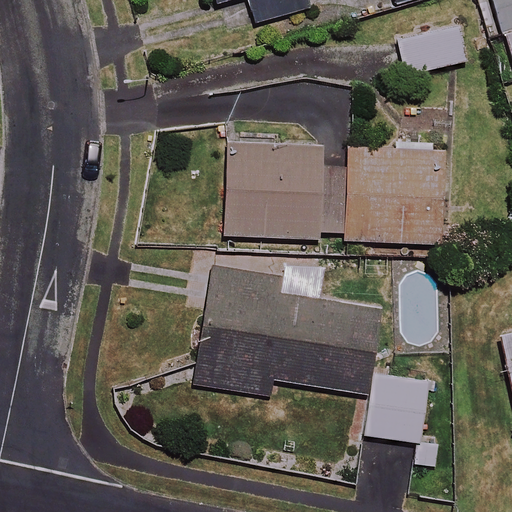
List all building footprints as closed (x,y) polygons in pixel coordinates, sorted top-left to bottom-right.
[(210,0),(212,5),(231,0),(246,0),(254,25),(305,10),(302,0),(210,0)] [(511,83),(511,0),(486,0),(511,84),(511,83)] [(464,64),(456,27),(394,41),(402,78),(464,64)] [(317,239),(319,151),(223,149),(221,236),(317,239)] [(439,151),(346,149),(344,242),(437,244),(439,151)] [(322,271),(284,266),(282,280),(207,271),(193,387),(269,396),(270,384),(364,395),(374,313),(317,306),(322,271)] [(511,334),(499,337),(511,396),(511,334)] [(424,383),(370,376),(362,436),(416,443),(424,383)]
